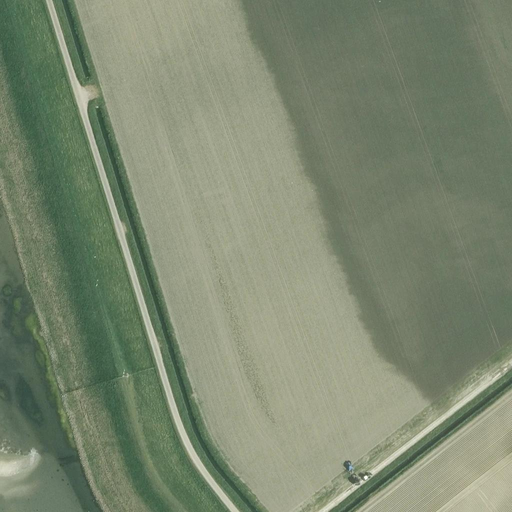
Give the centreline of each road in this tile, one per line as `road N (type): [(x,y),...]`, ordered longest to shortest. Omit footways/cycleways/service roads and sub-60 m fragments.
road 1 (unclassified): [(48,0),(178,423),(235,511)]
road 2 (track): [(324,511),(511,366)]
